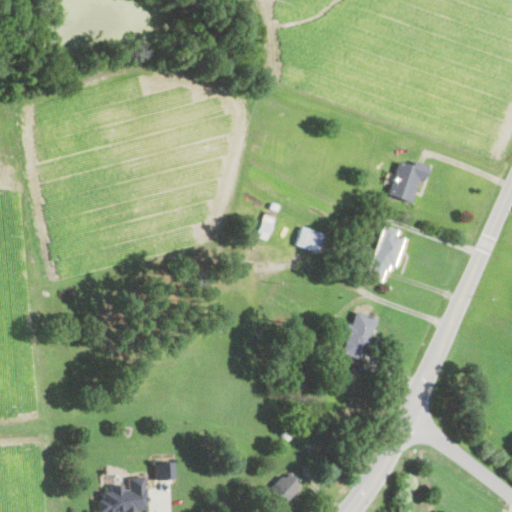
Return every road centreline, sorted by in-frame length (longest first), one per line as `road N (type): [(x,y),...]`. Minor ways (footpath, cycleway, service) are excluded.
road 1 (tertiary): [(353,511),(409,416),(511,185)]
road 2 (residential): [(409,416),(511,496)]
